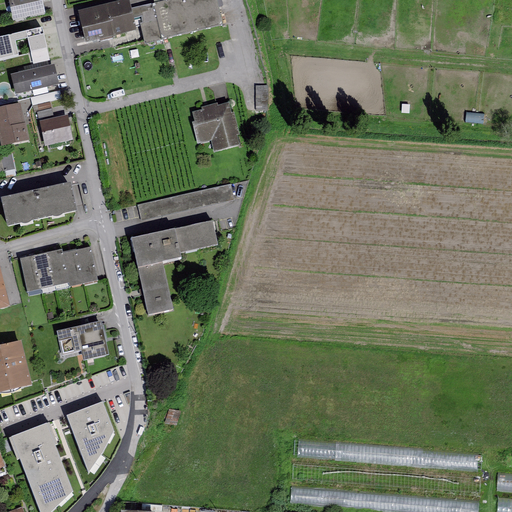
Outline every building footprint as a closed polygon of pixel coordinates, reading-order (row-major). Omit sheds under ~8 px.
[(41,0),(7,0),(13,22),(45,15),(41,0)] [(216,0),(172,0),(154,4),(131,9),(134,27),(140,26),(144,44),(222,26),(216,0)] [(129,1),(78,13),(85,45),(113,39),(113,38),(136,33),(134,27),(131,9),(129,1)] [(26,33),(9,37),(10,44),(28,40),(26,33)] [(9,37),(0,38),(0,61),(13,58),(10,44),(9,37)] [(54,66),(10,76),(15,97),(59,86),(54,66)] [(259,85),(258,109),(269,109),(269,85),(259,85)] [(20,104),(0,108),(0,144),(1,148),(29,142),(20,104)] [(202,111),(192,113),(194,124),(192,124),(197,145),(211,142),(214,153),(241,147),(233,113),(231,114),(229,104),(218,107),(217,104),(201,108),(202,111)] [(39,111),(41,120),(56,116),(54,108),(39,111)] [(67,116),(39,122),(45,148),(73,141),(67,116)] [(0,155),(0,174),(17,173),(15,154),(0,155)] [(233,184),(140,203),(143,219),(236,200),(233,184)] [(70,185),(1,201),(7,229),(22,226),(23,226),(25,226),(27,226),(29,226),(30,224),(53,219),(55,219),(56,219),(58,219),(60,219),(60,218),(62,217),(77,214),(70,185)] [(212,223),(131,241),(137,271),(162,265),(162,264),(181,260),(180,255),(218,247),(212,223)] [(90,249),(76,252),(84,285),(98,282),(90,249)] [(61,251),(47,254),(55,287),(69,284),(62,255),(61,251)] [(76,252),(62,255),(69,284),(70,288),(84,285),(76,252)] [(47,254),(33,257),(41,290),(55,287),(47,254)] [(41,290),(33,257),(20,260),(27,293),(41,290)] [(173,312),(162,265),(137,271),(147,317),(173,312)] [(0,271),(0,311),(10,309),(0,271)] [(101,323),(56,333),(61,357),(81,352),(83,363),(109,357),(101,323)] [(20,343),(0,348),(0,394),(32,387),(20,343)] [(104,400),(63,416),(87,482),(97,469),(108,451),(118,435),(104,400)] [(52,421),(4,438),(15,467),(18,466),(35,511),(58,511),(76,497),(59,451),(62,450),(52,421)] [(330,455),(330,441),(301,442),(301,456),(330,455)] [(353,506),(354,491),(293,488),(292,503),(353,506)] [(511,511),(511,503),(500,504),(500,511),(511,511)]
